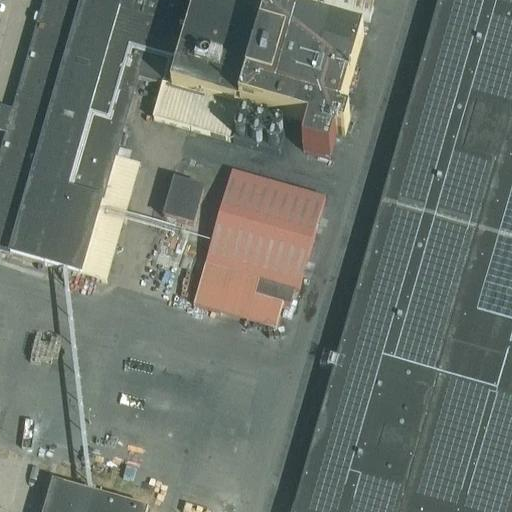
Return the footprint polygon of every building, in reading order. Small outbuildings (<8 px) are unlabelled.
[(139,82),(163,88),(153,122),(231,144),(240,110),(310,131),(304,154),(331,161),(337,138),(345,140),(350,123),(342,121),(365,42),(218,0),(45,0),(13,113),(1,110),(0,114),(0,134),(6,137),(0,158),(0,255),(107,286),(141,169),(116,161),(139,82)] [(376,0),(276,0),(369,26),(376,0)] [(511,511),(511,0),(440,0),(294,511),(511,511)] [(239,123),(239,124),(239,125),(239,126),(240,127),(240,128),(241,128),(241,129),(242,129),(243,129),(244,129),(244,130),(245,130),(246,129),(247,129),(248,129),(248,128),(249,128),(249,127),(250,127),(250,126),(250,125),(251,125),(251,124),(251,123),(251,122),(250,122),(250,121),(250,120),(249,120),(249,119),(248,119),(248,118),(247,118),(246,118),(245,118),(244,118),(243,118),(242,118),(241,119),(240,119),(240,120),(239,121),(239,122),(239,123)] [(254,127),(254,128),(254,129),(254,130),(254,131),(255,131),(255,132),(256,132),(256,133),(257,133),(258,134),(259,134),(260,134),(261,134),(262,133),(263,133),(264,132),(264,131),(265,131),(265,130),(265,129),(266,129),(266,128),(266,127),(265,127),(265,126),(265,125),(264,124),(264,123),(263,123),(262,122),(261,122),(260,122),(259,122),(258,122),(257,122),(257,123),(256,123),(255,124),(255,125),(254,125),(254,126),(254,127)] [(271,133),(271,134),(271,135),(271,136),(272,136),(272,137),(273,137),(273,138),(274,138),(275,139),(276,139),(277,139),(278,139),(279,138),(280,138),(281,137),(281,136),(282,136),(282,135),(282,134),(283,134),(283,133),(283,132),(282,132),(282,131),(282,130),(281,129),(281,128),(280,128),(279,128),(279,127),(278,127),(277,127),(276,127),(275,127),(274,127),(274,128),(273,128),(272,129),(272,130),(271,130),(271,131),(271,132),(271,133)] [(234,137),(234,138),(234,139),(235,140),(235,141),(236,141),(236,142),(237,142),(238,143),(239,143),(240,143),(241,143),(242,143),(243,142),(244,142),(244,141),(245,141),(245,140),(245,139),(246,139),(246,138),(246,137),(246,136),(246,135),(245,134),(245,133),(244,133),(244,132),(243,132),(242,131),(241,131),(240,131),(239,131),(238,131),(237,132),(236,132),(236,133),(235,133),(235,134),(234,135),(234,136),(234,137)] [(250,141),(250,142),(250,143),(250,144),(251,144),(251,145),(252,145),(252,146),(253,146),(253,147),(254,147),(255,147),(256,147),(257,147),(258,147),(259,147),(259,146),(260,146),(260,145),(261,145),(261,144),(262,143),(262,142),(262,141),(262,140),(262,139),(261,139),(261,138),(261,137),(260,137),(259,136),(258,136),(257,135),(256,135),(255,135),(254,136),(253,136),(252,137),(251,137),(251,138),(251,139),(250,139),(250,140),(250,141)] [(266,145),(266,146),(266,147),(266,148),(267,148),(267,149),(267,150),(268,150),(269,151),(270,151),(271,151),(271,152),(272,152),(273,152),(273,151),(274,151),(275,151),(276,150),(277,149),(277,148),(278,148),(278,147),(278,146),(278,145),(278,144),(277,143),(277,142),(276,141),(275,141),(275,140),(274,140),(273,140),(272,140),(271,140),(270,140),(269,140),(269,141),(268,141),(268,142),(267,142),(267,143),(266,144),(266,145)] [(233,174),(206,269),(194,309),(276,332),(283,307),(291,309),(295,294),(299,295),(326,201),(233,174)] [(206,192),(174,183),(163,221),(195,231),(206,192)] [(45,511),(146,511),(53,485),(45,511)]
